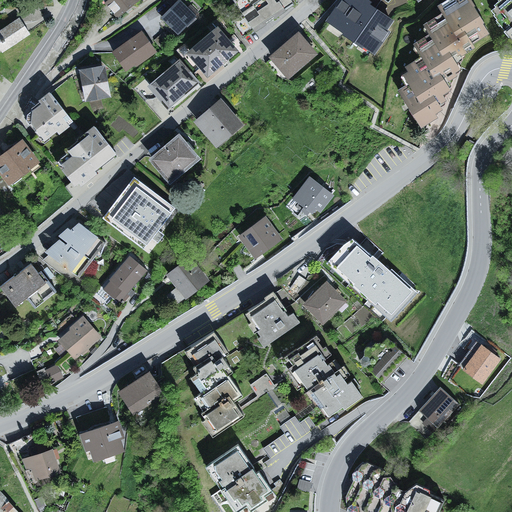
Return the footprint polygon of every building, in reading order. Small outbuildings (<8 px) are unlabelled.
[(108,0),(105,3),(118,18),(139,1),(138,0),(108,0)] [(292,4),(288,0),(216,0),(241,38),(292,4)] [(396,27),(358,0),(339,0),(323,23),(374,58),(396,27)] [(494,38),(470,0),(441,0),(434,4),(440,15),(424,25),(430,36),(417,44),(428,62),(405,76),(411,86),(400,92),(420,127),(442,114),(433,100),(448,91),(442,81),(459,71),(456,61),(494,38)] [(511,0),(509,0),(493,13),(511,37),(511,0)] [(196,20),(178,1),(160,18),(178,37),(196,20)] [(0,50),(1,50),(2,52),(29,35),(19,19),(1,31),(0,31),(0,50)] [(236,53),(215,28),(185,52),(206,78),(236,53)] [(320,57),(299,31),(268,56),(289,82),(320,57)] [(156,53),(142,32),(114,51),(128,72),(156,53)] [(181,61),(151,85),(171,109),(200,84),(181,61)] [(110,99),(105,65),(80,70),(85,103),(110,99)] [(71,122),(50,95),(23,116),(43,143),(71,122)] [(219,100),(193,121),(216,149),(242,127),(219,100)] [(115,156),(92,126),(64,147),(71,156),(59,164),(76,186),(115,156)] [(200,159),(178,134),(148,160),(170,185),(200,159)] [(38,164),(22,140),(0,154),(0,177),(5,186),(38,164)] [(165,232),(160,228),(178,205),(136,174),(105,215),(151,250),(165,232)] [(336,196),(310,177),(293,202),(319,220),(336,196)] [(282,241),(266,217),(238,236),(254,260),(282,241)] [(106,244),(80,221),(52,253),(79,276),(106,244)] [(352,235),(326,264),(391,321),(416,292),(352,235)] [(152,272),(134,255),(104,287),(122,304),(152,272)] [(210,282),(189,258),(166,277),(188,301),(210,282)] [(58,293),(34,262),(0,288),(12,305),(25,295),(37,309),(58,293)] [(322,280),(301,301),(325,325),(347,303),(322,280)] [(274,297),(250,314),(264,332),(257,337),(265,349),(301,323),(292,310),(287,314),(274,297)] [(103,339),(85,317),(59,338),(77,360),(103,339)] [(230,355),(215,333),(190,350),(199,364),(192,369),(206,390),(198,393),(207,406),(198,411),(214,435),(243,416),(235,403),(244,397),(230,376),(232,372),(223,359),(230,355)] [(385,383),(405,359),(390,345),(369,370),(385,383)] [(462,369),(482,384),(501,359),(481,345),(462,369)] [(341,383),(318,349),(291,367),(327,419),(360,396),(347,379),(341,383)] [(59,362),(39,369),(44,384),(64,376),(59,362)] [(119,392),(132,415),(165,396),(152,374),(119,392)] [(267,390),(262,379),(253,382),(257,394),(267,390)] [(421,411),(441,428),(460,407),(440,390),(421,411)] [(270,455),(318,427),(310,414),(300,421),(296,414),(281,424),(286,432),(264,445),(270,455)] [(116,420),(80,431),(89,462),(126,451),(116,420)] [(236,511),(268,491),(235,443),(203,465),(234,511),(236,511)] [(60,474),(51,450),(27,458),(35,482),(60,474)] [(366,463),(347,505),(363,511),(437,511),(442,499),(410,486),(402,487),(390,473),(366,463)] [(301,478),(299,485),(309,489),(312,482),(301,478)] [(19,511),(0,493),(0,511),(19,511)]
